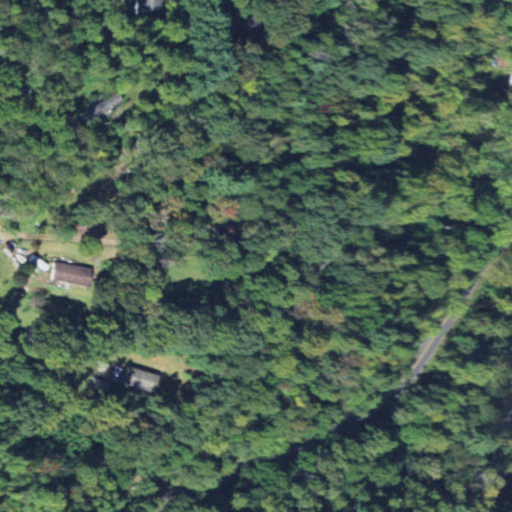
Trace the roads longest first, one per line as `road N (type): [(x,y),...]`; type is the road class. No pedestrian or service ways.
road 1 (residential): [(150,511),(320,434),(398,387),(430,347),(470,267),(511,224)]
road 2 (residential): [(0,223),(115,165)]
